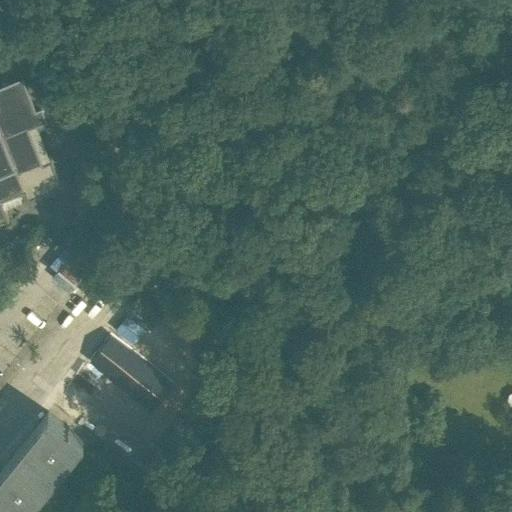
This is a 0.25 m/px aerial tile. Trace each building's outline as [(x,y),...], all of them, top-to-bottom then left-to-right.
[(47,47),(34,52),(37,61),(51,56),(47,47)] [(0,222),(9,218),(2,199),(25,190),(28,198),(29,198),(19,173),(51,160),(51,159),(43,162),(29,127),(47,120),(42,106),(36,108),(23,76),(0,84),(0,222)] [(332,295),(363,293),(360,259),(329,261),(332,295)] [(410,260),(393,261),(394,278),(411,277),(410,260)] [(111,333),(93,361),(154,401),(172,374),(111,333)] [(0,511),(24,511),(83,439),(48,411),(0,470),(0,511)]
